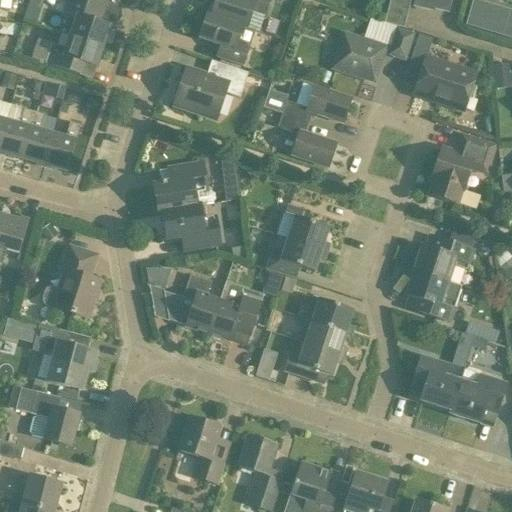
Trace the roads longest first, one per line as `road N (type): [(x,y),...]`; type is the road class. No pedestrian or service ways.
road 1 (residential): [(368,433),(391,367),(373,285),(402,193)]
road 2 (residential): [(137,359),(368,433)]
road 3 (residential): [(117,203),(180,0)]
road 4 (residential): [(402,193),(422,128),(377,114),(356,179)]
road 5 (residential): [(137,359),(117,203)]
road 6 (residential): [(97,511),(137,359)]
road 7 (residential): [(368,433),(511,478)]
road 8 (residential): [(117,203),(71,202),(0,181)]
